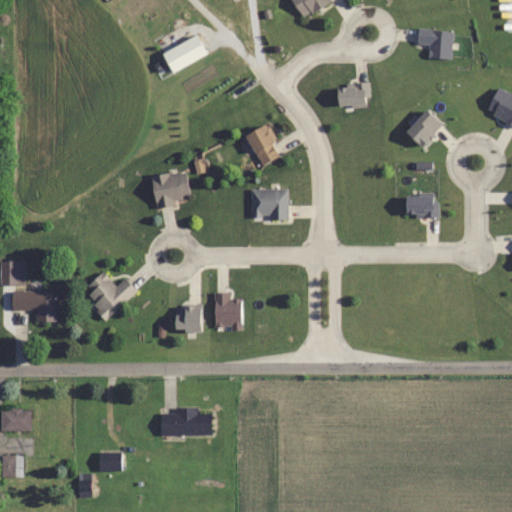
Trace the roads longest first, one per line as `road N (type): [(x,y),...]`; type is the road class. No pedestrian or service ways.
road 1 (residential): [(0,372),(511,366)]
road 2 (residential): [(192,254),(475,251),(475,178)]
road 3 (residential): [(322,251),(314,142),(261,71)]
road 4 (residential): [(322,251),(311,269),(311,369)]
road 5 (residential): [(335,368),(334,267),(322,251)]
